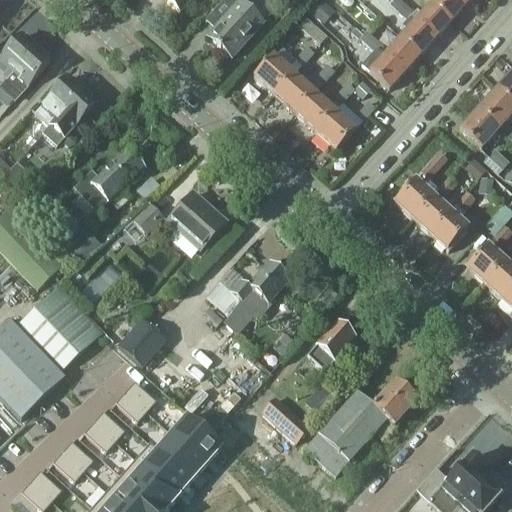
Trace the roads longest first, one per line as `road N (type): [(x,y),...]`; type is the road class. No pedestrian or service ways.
road 1 (tertiary): [(320,223),(70,0)]
road 2 (residential): [(511,14),(320,223)]
road 3 (tertiary): [(489,377),(320,223)]
road 4 (residential): [(489,377),(369,511)]
